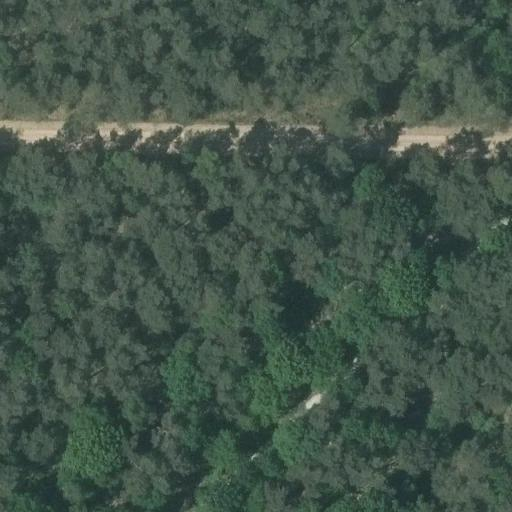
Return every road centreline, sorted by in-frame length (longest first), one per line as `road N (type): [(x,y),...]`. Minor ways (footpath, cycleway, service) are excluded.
road 1 (track): [(0,136),(511,144)]
road 2 (unclassified): [(204,511),(511,221)]
